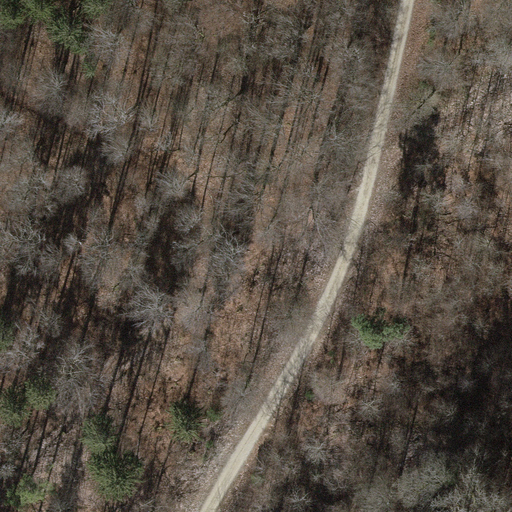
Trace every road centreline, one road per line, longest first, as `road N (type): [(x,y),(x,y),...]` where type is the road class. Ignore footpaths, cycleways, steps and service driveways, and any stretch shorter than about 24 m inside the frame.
road 1 (track): [(217,511),(340,301),(416,0)]
road 2 (track): [(375,178),(143,348),(0,491)]
